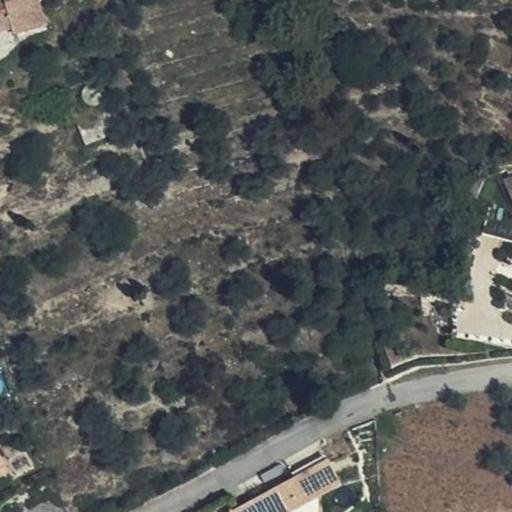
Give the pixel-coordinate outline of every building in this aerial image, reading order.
[(14,32),(45,23),(38,0),(0,0),(0,30),(12,27),(14,32)] [(96,84),(92,84),(86,86),(83,92),(83,100),(86,104),(92,107),(98,107),(102,103),(106,99),(106,92),(102,87),(96,84)] [(511,205),(505,188),(499,186),(484,241),(511,248),(511,205)] [(327,461),(306,473),(320,499),(341,487),(327,461)] [(306,473),(241,509),(242,511),(321,511),(320,499),(306,473)]
